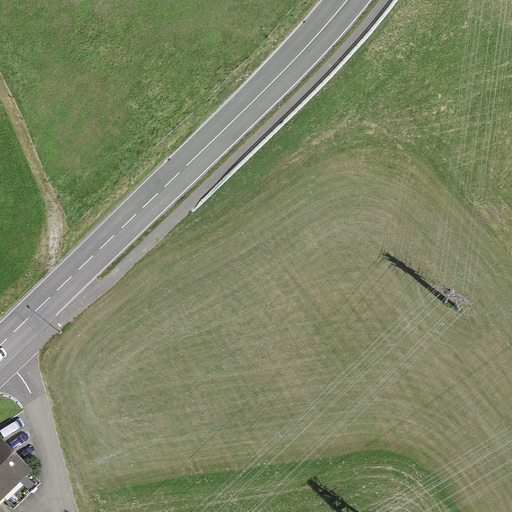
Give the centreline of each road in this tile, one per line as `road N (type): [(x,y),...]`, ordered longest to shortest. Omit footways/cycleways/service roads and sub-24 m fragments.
road 1 (secondary): [(346,0),(0,347)]
road 2 (residential): [(0,352),(34,398),(58,500)]
